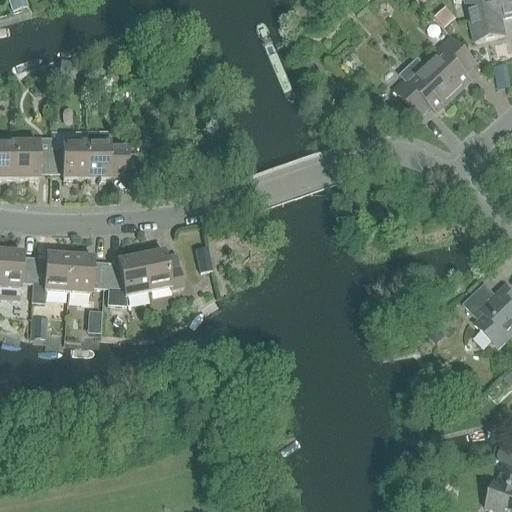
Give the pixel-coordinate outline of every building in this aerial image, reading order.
[(511,0),(472,0),(465,2),(475,46),(504,39),(500,22),(511,19),(511,0)] [(426,71),(453,100),(471,84),(464,77),(475,67),(451,41),(439,52),(443,56),(426,71)] [(436,117),(453,101),(417,62),(398,80),(403,85),(394,94),(418,120),(429,110),(436,117)] [(60,65),(57,83),(70,85),(73,67),(60,65)] [(127,83),(126,89),(136,91),(139,92),(140,85),(136,84),(127,83)] [(83,146),(83,183),(109,183),(109,178),(121,178),(121,152),(109,152),(109,136),(85,136),(85,146),(83,146)] [(50,179),(50,153),(50,143),(38,143),(38,146),(13,146),(13,184),(38,184),(38,179),(50,179)] [(0,183),(13,184),(13,146),(0,146),(0,183)] [(62,183),(83,183),(83,146),(62,146),(62,153),(50,153),(50,179),(62,178),(62,183)] [(207,251),(194,253),(198,276),(211,273),(207,251)] [(31,288),(33,262),(22,261),(22,257),(0,254),(0,303),(15,304),(19,300),(20,287),(31,288)] [(139,260),(146,297),(170,292),(170,294),(183,291),(176,258),(164,260),(163,255),(139,260)] [(67,297),(69,260),(46,258),(45,263),(33,262),(31,288),(44,289),(43,295),(67,297)] [(102,293),(104,267),(93,266),(93,261),(69,260),(67,297),(90,299),(91,292),(102,293)] [(126,301),(146,297),(139,260),(117,264),(118,268),(104,267),(102,293),(107,293),(106,309),(125,311),(126,301)] [(511,308),(511,298),(505,290),(492,302),(481,290),(462,309),(478,325),(474,328),(498,352),(511,338),(511,310),(511,309),(511,308)] [(34,320),(33,332),(46,332),(47,321),(34,320)] [(437,346),(444,338),(437,330),(429,338),(437,346)] [(511,372),(503,381),(508,387),(511,383),(511,372)] [(511,511),(511,470),(503,468),(496,486),(493,486),(484,511),(511,511)]
